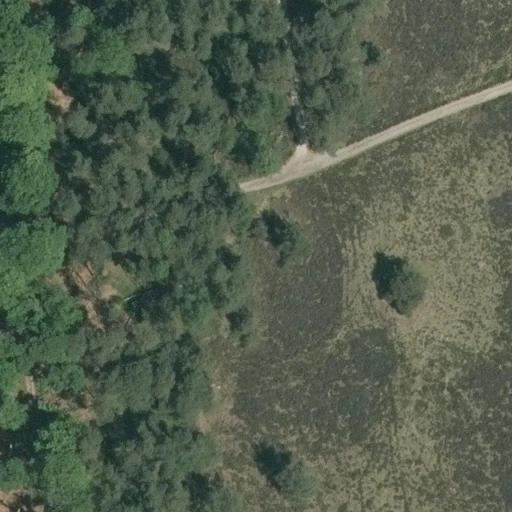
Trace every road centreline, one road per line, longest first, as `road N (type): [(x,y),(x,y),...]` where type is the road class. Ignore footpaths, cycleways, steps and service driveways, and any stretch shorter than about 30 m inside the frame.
road 1 (track): [(303,172),(12,261)]
road 2 (track): [(48,511),(12,261)]
road 3 (track): [(511,87),(303,172)]
road 4 (track): [(303,172),(281,0)]
